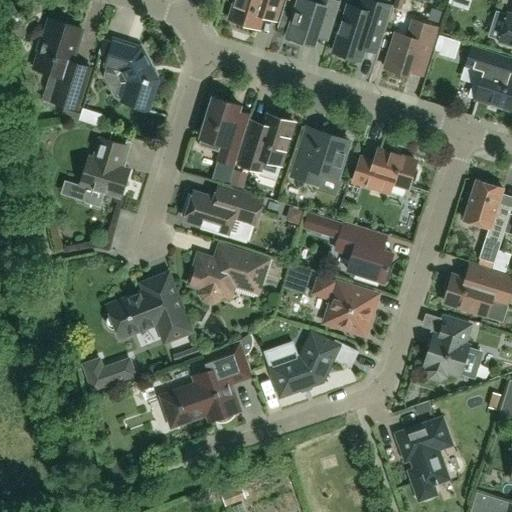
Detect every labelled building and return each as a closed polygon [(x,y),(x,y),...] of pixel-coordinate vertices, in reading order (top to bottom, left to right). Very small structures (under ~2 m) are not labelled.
[(258,28),(262,17),(268,19),(275,21),(281,0),(235,0),(229,19),(258,28)] [(313,45),(315,37),(321,39),(327,41),(340,2),(333,0),(315,0),(315,2),(307,0),(297,0),(286,37),(290,38),(292,41),(298,43),(300,41),(313,45)] [(369,52),(376,54),(391,6),(371,0),(361,0),(359,9),(348,5),(333,52),(360,60),(363,50),(369,52)] [(511,15),(508,14),(499,41),(511,44),(511,15)] [(39,53),(34,69),(59,77),(52,102),(77,110),(90,68),(81,65),(72,62),(82,29),(50,19),(43,40),(38,39),(34,51),(39,53)] [(409,76),(410,73),(415,74),(422,77),(437,28),(412,20),(407,37),(395,33),(384,68),(409,76)] [(106,66),(122,71),(127,82),(122,101),(148,110),(158,80),(141,48),(119,41),(114,39),(106,66)] [(484,70),(474,99),(511,111),(511,77),(508,76),(511,68),(511,64),(511,58),(472,46),(466,66),(467,67),(468,65),(484,70)] [(217,159),(235,165),(250,114),(245,112),(239,110),(240,106),(212,97),(198,145),(220,152),(217,159)] [(90,123),(94,111),(83,108),(80,120),(90,123)] [(268,115),(264,126),(258,124),(252,122),(239,164),(261,171),(265,160),(280,165),(294,123),(268,115)] [(337,179),(349,140),(312,128),(308,127),(300,150),(292,177),(318,185),(322,174),(337,179)] [(89,157),(80,185),(88,188),(84,202),(101,207),(105,193),(121,198),(124,188),(130,185),(127,179),(130,170),(120,167),(123,156),(126,146),(100,138),(94,158),(89,157)] [(418,172),(414,168),(416,161),(378,149),(374,162),(368,160),(361,157),(353,182),(389,194),(392,183),(408,188),(410,182),(415,180),(418,172)] [(497,208),(502,192),(503,188),(476,180),(464,220),(488,228),(479,259),(494,263),(504,232),(510,213),(510,212),(503,210),(497,208)] [(234,218),(252,224),(255,225),(263,200),(219,186),(217,192),(215,199),(194,192),(193,195),(188,194),(182,215),(186,216),(185,220),(202,225),(200,229),(228,237),(234,218)] [(293,221),(300,204),(286,198),(279,215),(293,221)] [(304,228),(329,235),(335,237),(340,224),(333,222),(308,214),(304,228)] [(377,285),(378,281),(383,282),(392,254),(381,250),(383,244),(385,237),(344,224),(336,250),(337,250),(338,248),(353,253),(348,271),(355,273),(354,278),(377,285)] [(258,293),(268,261),(217,245),(215,252),(213,259),(198,254),(194,268),(193,267),(188,282),(189,282),(188,285),(200,289),(200,294),(203,300),(208,303),(214,303),(219,300),(222,295),(230,298),(234,285),(258,293)] [(304,268),(291,264),(287,278),(300,282),(304,268)] [(448,290),(444,302),(486,315),(491,300),(506,304),(511,285),(511,279),(468,266),(466,272),(464,279),(452,276),(452,277),(450,277),(447,278),(444,287),(446,290),(448,290)] [(179,291),(171,272),(164,275),(142,284),(145,291),(108,306),(111,315),(108,316),(107,320),(106,323),(108,326),(110,329),(114,330),(117,329),(121,338),(162,322),(169,341),(191,332),(176,292),(179,291)] [(377,296),(319,278),(318,277),(313,294),(330,299),(324,319),(326,319),(326,322),(361,333),(365,330),(367,324),(370,325),(376,304),(378,299),(377,296)] [(468,348),(468,345),(465,344),(470,325),(444,317),(441,326),(438,336),(434,335),(425,365),(428,366),(426,371),(430,378),(439,380),(446,377),(447,372),(459,376),(459,374),(474,379),(482,352),(468,348)] [(339,346),(312,333),(300,357),(270,368),(280,396),(322,382),(335,354),(339,346)] [(240,411),(231,386),(243,381),(253,378),(240,341),(202,354),(208,371),(193,376),(196,384),(159,397),(170,428),(207,414),(210,422),(240,411)] [(84,365),(93,390),(108,384),(103,369),(99,360),(84,365)] [(442,418),(396,434),(406,461),(411,459),(415,469),(414,469),(411,472),(411,476),(418,495),(420,498),(424,498),(431,496),(434,493),(435,489),(433,485),(437,483),(449,479),(438,450),(452,445),(442,418)] [(225,506),(246,498),(241,483),(220,491),(225,506)]
